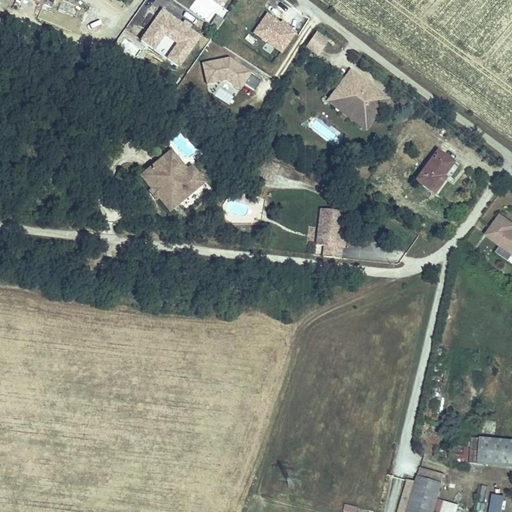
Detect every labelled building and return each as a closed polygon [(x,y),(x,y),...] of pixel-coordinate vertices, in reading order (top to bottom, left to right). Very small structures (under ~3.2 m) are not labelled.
[(28,0),(51,9),(54,0),(28,0)] [(139,41),(180,67),(202,34),(161,7),(139,41)] [(267,11),(252,34),(282,54),(297,31),(267,11)] [(314,30),(304,48),(318,56),(329,39),(314,30)] [(203,63),(206,86),(247,82),(245,60),(203,63)] [(349,65),(320,102),(366,138),(395,101),(349,65)] [(252,73),(245,85),(255,91),(262,78),(252,73)] [(170,154),(163,160),(171,169),(175,168),(180,175),(183,175),(186,173),(170,154)] [(437,155),(415,186),(432,198),(443,183),(441,182),(452,166),(437,155)] [(163,160),(144,175),(172,210),(203,185),(190,169),(186,173),(183,175),(180,175),(175,168),(171,169),(163,160)] [(168,213),(172,210),(144,175),(140,179),(151,192),(148,195),(154,202),(157,200),(168,213)] [(344,213),(322,210),(317,246),(325,247),(324,258),(340,260),(341,249),(339,249),(344,213)] [(490,239),(487,244),(511,260),(511,238),(511,236),(511,230),(501,223),(490,239)] [(350,246),(349,258),(402,261),(402,249),(350,246)] [(511,444),(470,440),(467,465),(511,469),(511,444)] [(424,453),(425,446),(414,445),(414,453),(424,453)] [(431,511),(439,487),(415,479),(404,511),(431,511)] [(477,501),(484,502),(488,486),(481,485),(477,501)] [(488,511),(502,511),(503,496),(490,495),(488,511)] [(347,511),(356,511),(358,507),(345,503),(343,511),(347,511)]
